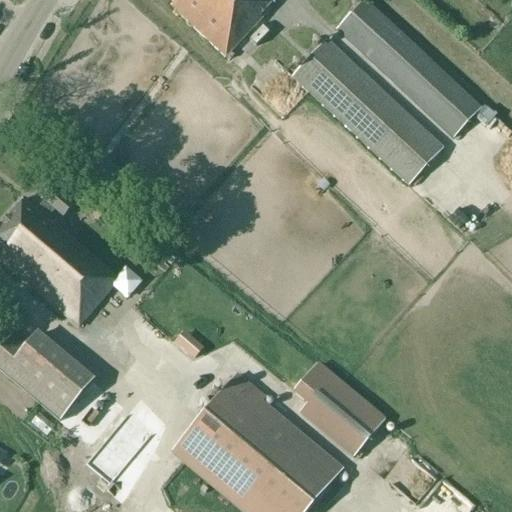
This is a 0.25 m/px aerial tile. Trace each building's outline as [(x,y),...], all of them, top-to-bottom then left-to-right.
[(167,0),(172,5),(170,7),(224,59),(262,19),(259,17),(272,4),(267,0),(167,0)] [(363,2),(335,31),(452,140),(480,111),(363,2)] [(259,49),(271,34),(263,27),(250,43),(259,49)] [(325,43),(292,78),(408,186),(441,151),(325,43)] [(226,61),(233,68),(245,57),(238,50),(226,61)] [(42,217),(50,208),(62,218),(71,208),(48,188),(39,198),(44,202),(37,211),(23,200),(0,226),(0,262),(78,329),(113,287),(126,298),(138,284),(125,272),(117,281),(42,217)] [(165,338),(173,327),(229,368),(248,343),(166,282),(145,309),(143,308),(135,319),(151,331),(153,329),(165,338)] [(23,350),(9,338),(0,348),(0,374),(59,424),(94,382),(36,334),(23,350)] [(383,423),(316,367),(293,394),(307,405),(299,415),(353,459),(383,423)] [(265,399),(237,376),(172,453),(241,511),(307,511),(342,470),(261,403),(265,399)] [(0,482),(9,468),(5,466),(8,461),(0,455),(0,482)] [(417,504),(432,480),(404,462),(388,486),(417,504)]
